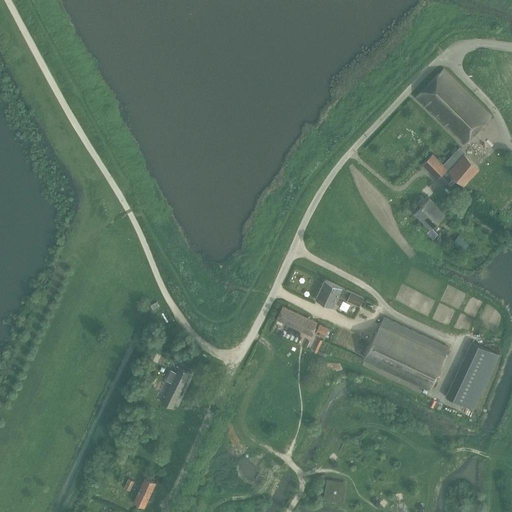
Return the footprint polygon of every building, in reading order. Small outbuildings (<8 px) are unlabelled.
[(416,97),(463,143),(472,134),(475,132),(490,116),(443,70),(416,97)] [(447,169),(441,175),(451,185),(456,180),(464,186),(479,169),(464,154),(466,152),(460,147),(459,147),(444,163),(443,164),(447,169)] [(433,153),(422,163),(437,179),(441,175),(447,169),(443,164),(433,153)] [(421,207),(414,213),(431,229),(427,233),(432,239),(437,234),(432,228),(446,214),(430,198),(427,201),(423,197),(417,203),(421,207)] [(459,202),(469,213),(474,208),(464,197),(459,202)] [(482,222),(481,223),(490,231),(492,229),(494,227),(486,219),(482,222)] [(468,245),(458,234),(451,242),(460,252),(468,245)] [(325,279),(315,300),(322,303),(321,305),(327,308),(328,306),(332,308),(338,295),(348,300),(351,292),(351,291),(342,287),(325,279)] [(347,301),(360,306),(362,300),(364,298),(351,292),(348,300),(347,301)] [(283,306),(276,320),(307,334),(311,336),(318,322),(314,320),(310,318),(283,306)] [(364,358),(430,389),(449,348),(384,317),(364,358)] [(320,324),(315,333),(324,337),(329,328),(320,324)] [(474,410),(500,355),(471,341),(445,396),(474,410)] [(154,365),(169,371),(173,363),(158,357),(154,365)] [(172,383),(162,403),(172,408),(190,372),(179,367),(176,373),(171,370),(166,380),(172,383)] [(118,454),(112,451),(109,457),(115,459),(118,454)] [(146,477),(140,489),(150,494),(156,482),(146,477)] [(128,478),(124,488),(130,490),(134,481),(128,478)] [(325,481),(323,500),(343,503),(346,484),(325,481)] [(140,489),(134,502),(144,507),(150,494),(140,489)]
